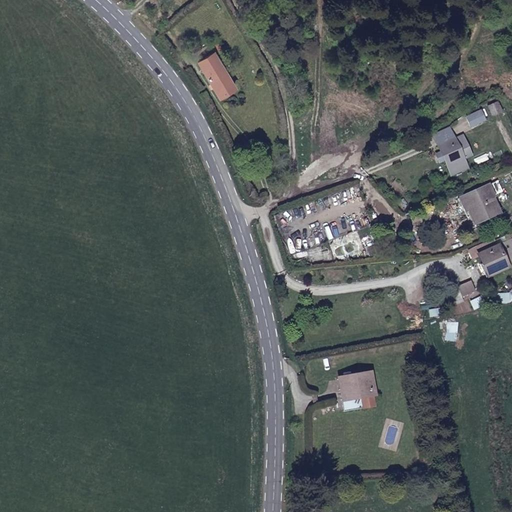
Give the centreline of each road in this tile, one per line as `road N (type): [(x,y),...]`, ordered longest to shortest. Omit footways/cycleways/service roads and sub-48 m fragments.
road 1 (primary): [(97,0),(190,103),(238,218),(276,375),(273,511)]
road 2 (track): [(286,196),(415,107),(494,0)]
road 3 (track): [(238,218),(286,196),(284,99),(235,0)]
